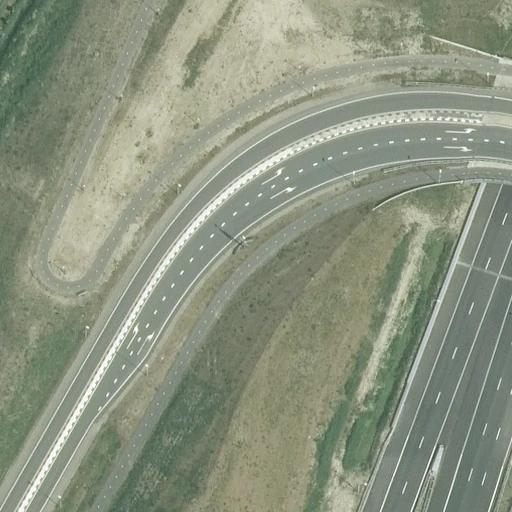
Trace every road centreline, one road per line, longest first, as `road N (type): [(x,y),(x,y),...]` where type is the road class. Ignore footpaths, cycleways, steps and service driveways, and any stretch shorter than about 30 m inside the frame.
road 1 (secondary): [(511,112),(463,103),(378,104),(332,115),(251,157),(176,231),(8,511)]
road 2 (secondary): [(34,511),(177,279),(264,190),(384,145),(511,152)]
road 3 (motorway): [(511,204),(397,511)]
road 4 (motorway): [(511,354),(463,511)]
